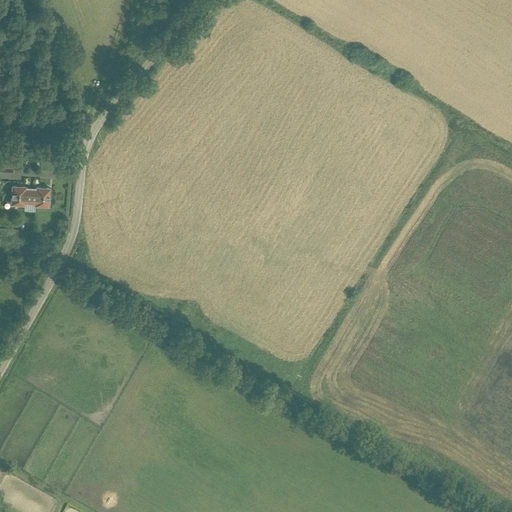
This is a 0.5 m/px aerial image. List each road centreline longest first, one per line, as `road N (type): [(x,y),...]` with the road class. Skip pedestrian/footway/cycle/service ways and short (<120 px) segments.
road 1 (unclassified): [(0,371),(69,249),(87,141),(198,0)]
road 2 (track): [(87,141),(35,0)]
